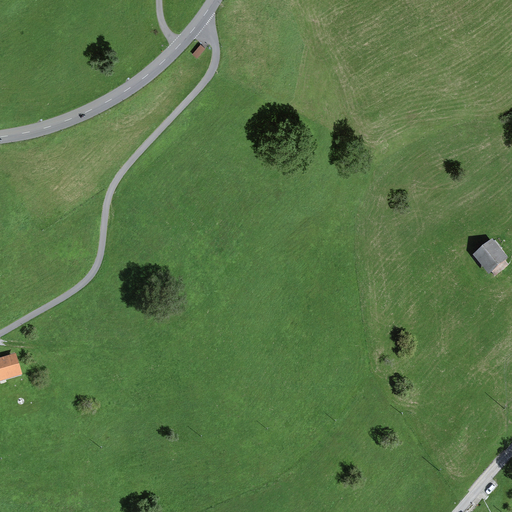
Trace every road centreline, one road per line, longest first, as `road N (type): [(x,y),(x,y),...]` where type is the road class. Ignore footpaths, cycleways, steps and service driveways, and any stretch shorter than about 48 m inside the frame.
road 1 (track): [(0,331),(85,282),(101,259),(110,189),(217,53),(203,16)]
road 2 (tertiary): [(0,136),(60,123),(147,76),(214,0)]
